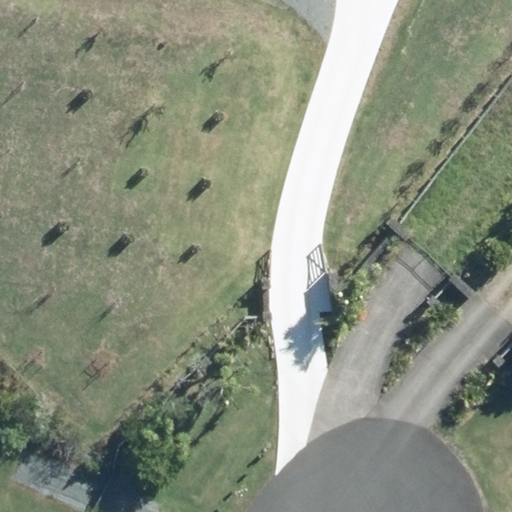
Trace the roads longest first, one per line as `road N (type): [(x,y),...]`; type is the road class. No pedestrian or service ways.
road 1 (track): [(366,511),(407,426),(511,306)]
road 2 (track): [(115,511),(0,468)]
